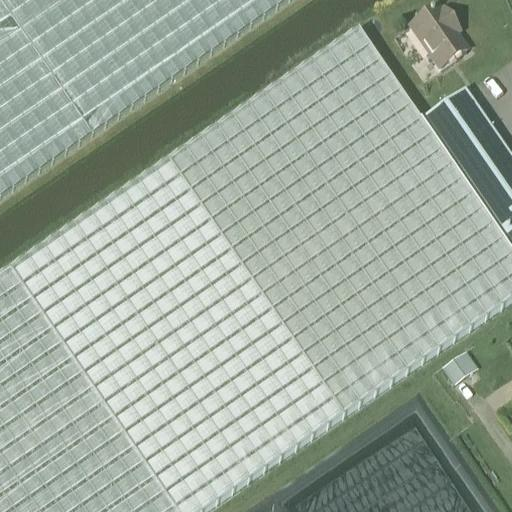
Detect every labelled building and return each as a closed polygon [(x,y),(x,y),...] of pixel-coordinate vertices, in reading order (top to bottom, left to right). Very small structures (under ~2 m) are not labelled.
[(0,0),(0,199),(290,0),(0,0)] [(416,24),(409,29),(438,72),(465,53),(453,37),(457,33),(443,12),(438,15),(435,10),(428,15),(425,12),(421,11),(414,16),(413,20),(416,24)] [(356,35),(8,275),(171,511),(205,511),(511,304),(511,261),(510,259),(418,125),(356,35)] [(511,164),(463,93),(418,125),(510,259),(511,257),(511,164)] [(171,511),(8,275),(0,280),(0,511),(171,511)] [(453,389),(477,372),(465,355),(457,361),(456,360),(440,371),(453,389)]
